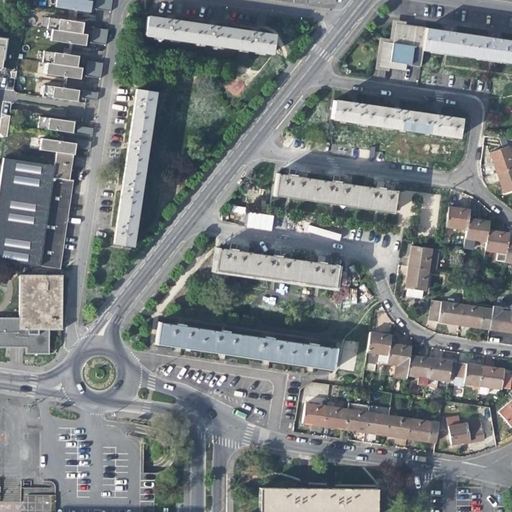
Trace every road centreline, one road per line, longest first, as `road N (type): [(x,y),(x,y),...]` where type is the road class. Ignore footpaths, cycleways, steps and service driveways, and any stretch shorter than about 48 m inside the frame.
road 1 (residential): [(183,225),(343,247),(364,259),(397,316),(426,336),(511,349)]
road 2 (residential): [(117,0),(69,323),(78,350)]
road 3 (residential): [(466,182),(470,105),(302,76)]
road 4 (residential): [(248,143),(466,182)]
road 5 (residential): [(203,414),(273,439),(413,462)]
road 6 (unknown): [(39,388),(36,511)]
road 7 (residential): [(351,19),(232,0)]
